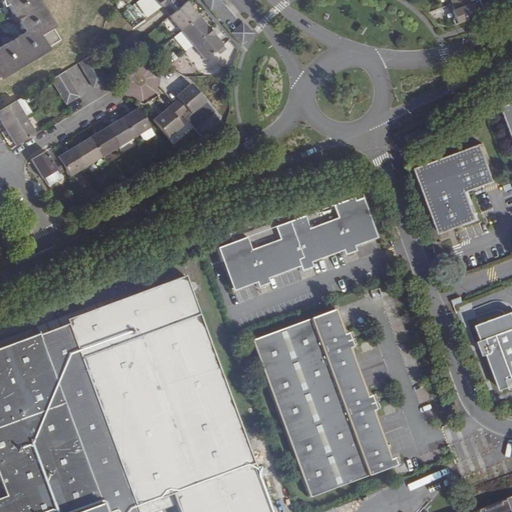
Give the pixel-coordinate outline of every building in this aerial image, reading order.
[(0,0),(0,1),(20,33),(0,45),(0,82),(49,53),(47,50),(59,42),(51,31),(55,29),(37,0),(0,0)] [(169,0),(161,6),(168,17),(184,3),(182,0),(169,0)] [(203,0),(211,9),(217,5),(222,0),(203,0)] [(458,24),(481,15),(477,2),(473,4),(471,0),(451,0),(455,10),(454,12),(458,24)] [(168,17),(180,31),(198,16),(186,2),(184,3),(168,17)] [(453,5),(432,10),(434,20),(451,16),(450,10),(454,9),(453,5)] [(180,31),(192,46),(210,31),(198,16),(180,31)] [(232,33),(242,44),(248,39),(253,34),(243,23),(237,28),(232,33)] [(483,26),(474,29),(475,34),(485,31),(483,26)] [(210,31),(192,46),(205,61),(223,45),(210,31)] [(94,61),(91,55),(78,63),(82,69),(94,61)] [(98,67),(94,61),(82,69),(86,75),(98,67)] [(101,73),(98,67),(86,75),(89,81),(101,73)] [(67,78),(63,72),(51,80),(55,85),(67,78)] [(101,73),(89,81),(93,87),(105,80),(101,73)] [(71,84),(67,78),(55,85),(59,92),(71,84)] [(75,90),(71,84),(59,92),(61,96),(62,98),(75,90)] [(173,103),(182,115),(198,134),(218,117),(205,102),(190,84),(176,96),(178,99),(173,103)] [(62,98),(66,104),(78,96),(75,90),(62,98)] [(16,101),(0,110),(0,120),(5,129),(25,117),(16,101)] [(177,119),(182,115),(173,103),(152,120),(167,138),(182,126),(177,119)] [(133,138),(150,128),(138,108),(121,118),(133,138)] [(25,117),(5,129),(15,145),(35,133),(25,117)] [(105,128),(117,148),(133,138),(121,118),(105,128)] [(89,137),(101,157),(117,148),(105,128),(89,137)] [(154,135),(150,128),(140,134),(143,139),(146,140),(154,135)] [(73,147),(85,167),(101,157),(89,137),(73,147)] [(478,222),(468,194),(496,184),(482,146),(416,170),(440,236),(478,222)] [(57,157),(57,158),(65,170),(69,177),(85,167),(73,147),(57,157)] [(45,151),(31,159),(39,172),(43,179),(45,178),(56,171),(58,174),(65,170),(57,158),(51,162),(45,151)] [(56,171),(45,178),(50,186),(62,180),(58,174),(56,171)] [(234,242),(220,248),(236,289),(257,281),(259,285),(268,281),(266,277),(299,264),(301,269),(311,265),(310,260),(344,248),(345,252),(355,248),(353,243),(376,235),(360,194),(310,215),(264,219),(229,231),(234,242)] [(273,511),(183,274),(66,321),(79,355),(137,507),(138,511),(273,511)] [(464,302),(462,297),(452,301),(455,306),(464,302)] [(344,333),(335,309),(251,340),(309,498),(400,464),(397,457),(391,459),(374,411),(379,409),(373,394),(368,396),(350,347),(355,345),(350,331),(344,333)] [(511,314),(477,327),(483,342),(488,355),(501,390),(510,387),(511,394),(511,314)] [(66,321),(37,333),(104,511),(138,511),(137,507),(79,355),(66,321)] [(0,511),(104,511),(37,333),(0,346),(0,511)] [(511,511),(511,494),(502,499),(504,502),(477,511),(464,511),(465,511),(464,511),(511,511)]
